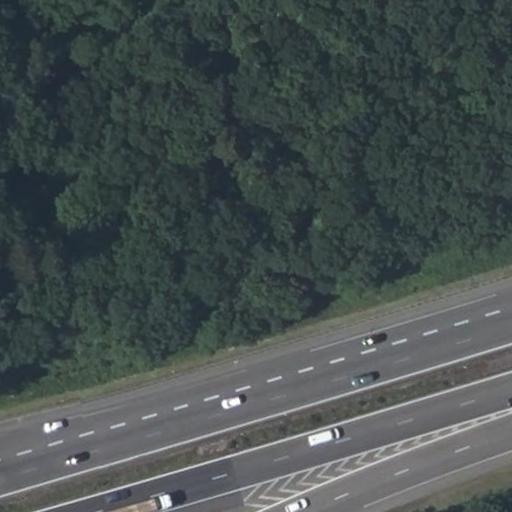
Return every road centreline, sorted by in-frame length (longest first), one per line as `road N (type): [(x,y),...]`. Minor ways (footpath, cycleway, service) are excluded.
road 1 (track): [(511,220),(310,280),(187,337),(0,390)]
road 2 (motorway): [(511,325),(0,476)]
road 3 (motorway): [(99,511),(511,398)]
road 4 (motorway): [(303,511),(511,431)]
